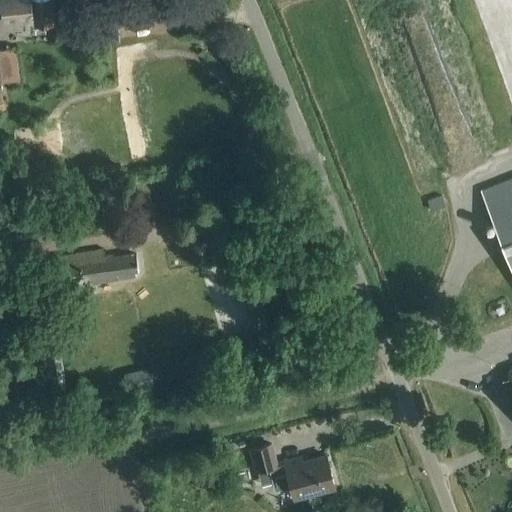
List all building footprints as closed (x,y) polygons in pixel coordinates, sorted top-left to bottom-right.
[(33,25),(53,23),(51,0),(0,0),(0,30),(33,28),(33,25)] [(138,7),(83,5),(82,35),(137,37),(138,7)] [(432,72),(432,57),(410,65),(423,104),(398,104),(396,105),(418,170),(447,169),(480,158),(480,152),(463,103),(441,103),(441,100),(435,81),(463,71),(432,72)] [(48,108),(58,106),(56,87),(46,88),(48,108)] [(77,111),(98,104),(93,91),(73,99),(77,111)] [(292,167),(297,150),(276,144),(271,161),(292,167)] [(150,201),(145,181),(132,184),(137,204),(150,201)] [(511,181),(482,193),(511,269),(511,368),(510,369),(511,375),(511,181)] [(0,278),(33,274),(28,241),(0,245),(0,278)] [(105,257),(103,248),(54,255),(59,286),(134,275),(133,272),(139,271),(136,253),(105,257)] [(246,278),(255,302),(274,295),(265,271),(246,278)] [(66,390),(61,350),(46,352),(48,373),(51,372),(53,392),(66,390)] [(125,373),(129,390),(153,385),(150,368),(125,373)] [(256,470),(257,469),(261,484),(271,482),(273,490),(291,486),(294,496),(334,486),(325,453),(300,460),(299,456),(276,462),(270,443),(250,448),(256,470)] [(184,488),(167,503),(175,511),(179,511),(194,498),(184,488)]
